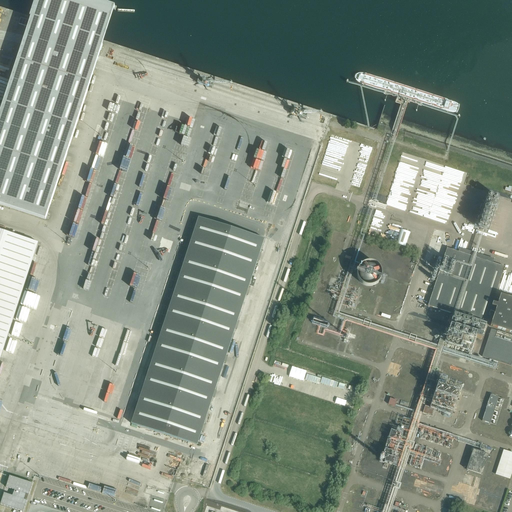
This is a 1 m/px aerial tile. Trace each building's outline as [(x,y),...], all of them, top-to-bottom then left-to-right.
[(96,0),(37,0),(26,34),(98,58),(115,6),(96,0)] [(19,24),(28,27),(30,22),(21,19),(19,24)] [(23,42),(0,114),(0,204),(46,220),(96,66),(97,62),(98,58),(26,34),(25,39),(23,42)] [(197,445),(264,239),(198,218),(131,424),(197,445)] [(425,229),(417,226),(411,245),(418,248),(425,229)] [(406,247),(411,232),(400,229),(395,244),(406,247)] [(0,230),(0,360),(38,243),(0,230)] [(135,248),(137,239),(136,239),(137,236),(128,233),(124,245),(135,248)] [(447,248),(443,259),(428,306),(486,325),(490,311),(495,312),(490,326),(511,333),(511,298),(500,295),(499,300),(494,298),(504,267),(493,263),(494,259),(460,248),(458,252),(447,248)] [(382,274),(382,271),(381,268),(380,266),(378,264),(376,263),(373,261),(371,261),(369,261),(366,261),(364,261),(362,263),(359,264),(358,266),(357,269),(356,271),(356,273),(356,276),(357,278),(358,281),(359,283),(361,284),(364,286),(366,287),(368,287),(371,287),(373,286),(375,285),(378,283),(379,282),(381,279),(382,277),(382,274)] [(482,357),(511,366),(511,364),(511,336),(491,329),(482,357)] [(426,403),(451,410),(459,385),(434,377),(426,403)] [(342,383),(340,389),(355,394),(357,388),(342,383)] [(490,395),(482,421),(490,424),(499,398),(490,395)] [(397,401),(390,399),(388,405),(395,407),(397,401)] [(428,415),(428,414),(432,416),(434,409),(425,407),(422,414),(428,415)] [(402,429),(394,426),(391,434),(399,437),(402,429)] [(428,447),(416,443),(409,466),(421,469),(428,447)] [(395,449),(389,447),(385,459),(391,461),(395,449)] [(482,475),(488,455),(473,450),(466,470),(482,475)] [(510,479),(511,472),(511,452),(503,450),(495,475),(510,479)] [(2,500),(0,505),(21,511),(22,511),(27,501),(24,500),(26,494),(28,495),(32,484),(27,482),(9,476),(5,488),(14,490),(12,496),(4,493),(2,500)]
